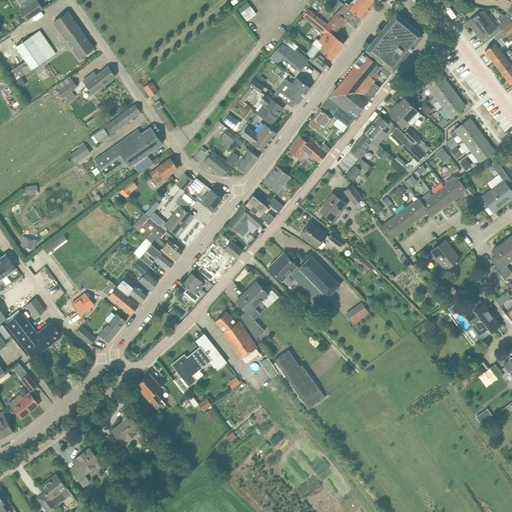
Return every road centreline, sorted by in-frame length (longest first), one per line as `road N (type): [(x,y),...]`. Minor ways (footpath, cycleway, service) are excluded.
road 1 (residential): [(134,370),(259,245),(441,20)]
road 2 (residential): [(240,191),(182,160),(72,0)]
road 3 (tertiary): [(240,191),(393,0)]
road 4 (tertiary): [(110,353),(240,191)]
road 5 (residential): [(0,475),(134,370)]
road 6 (unclassified): [(103,361),(65,327),(0,234)]
road 7 (tertiary): [(0,450),(55,414),(103,361)]
